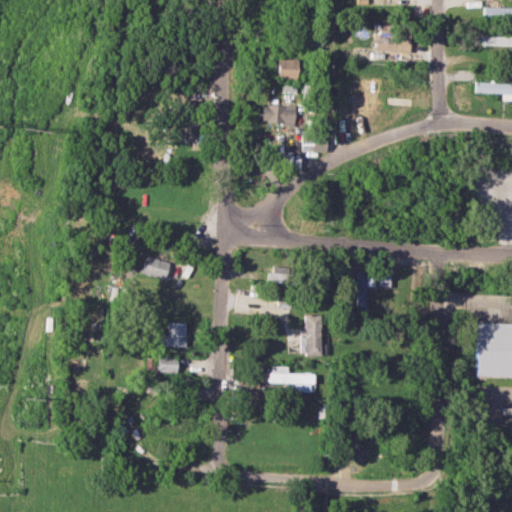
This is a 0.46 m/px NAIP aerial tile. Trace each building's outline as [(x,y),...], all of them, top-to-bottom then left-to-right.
[(511,6),(480,6),(480,17),(511,17),(511,6)] [(384,32),(372,32),(371,49),(408,51),(408,32),(384,31),(384,32)] [(479,44),(511,44),(511,35),(479,35),(479,44)] [(295,58),(276,57),(275,78),(295,78),(295,58)] [(511,82),(473,81),(472,92),(500,93),(499,99),(509,99),(509,93),(511,93),(511,82)] [(292,123),(293,104),(261,104),(260,123),(292,123)] [(196,141),(197,124),(173,123),(172,140),(196,141)] [(324,150),(324,133),(299,134),(299,151),(324,150)] [(167,261),(143,255),(139,272),(163,278),(167,261)] [(284,266),(266,265),(265,281),(283,281),(284,266)] [(364,270),(356,270),(355,307),(363,308),(364,270)] [(388,272),(377,272),(377,285),(388,285),(388,272)] [(296,354),(317,354),(316,314),(301,314),(301,328),(296,329),(296,354)] [(477,320),(511,320),(511,379),(476,378),(477,320)] [(182,346),(183,321),(165,321),(164,334),(157,333),(157,345),(182,346)] [(174,356),(155,356),(154,371),(174,372),(174,356)] [(284,365),(267,365),(266,381),(280,382),(280,391),(309,391),(309,373),(284,372),(284,365)]
